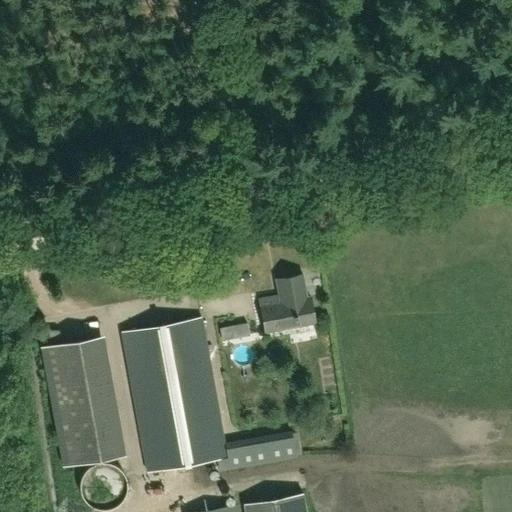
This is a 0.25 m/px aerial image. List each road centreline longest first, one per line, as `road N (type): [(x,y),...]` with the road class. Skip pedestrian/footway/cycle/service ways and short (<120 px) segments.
road 1 (track): [(0,252),(511,146)]
road 2 (track): [(224,0),(263,197)]
